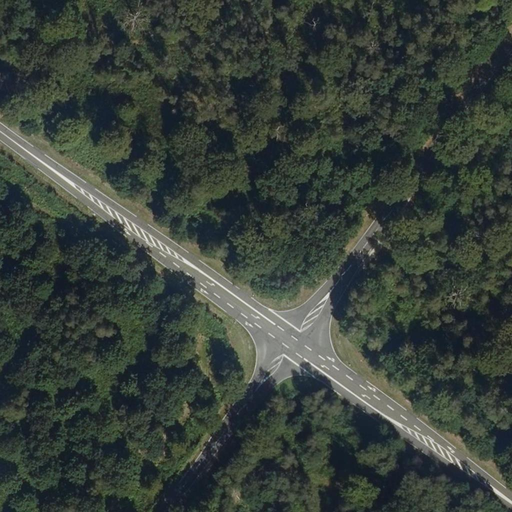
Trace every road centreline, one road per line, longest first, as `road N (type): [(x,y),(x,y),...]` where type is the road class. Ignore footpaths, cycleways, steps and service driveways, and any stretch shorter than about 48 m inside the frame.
road 1 (track): [(109,511),(198,379),(201,340),(0,186)]
road 2 (tertiary): [(511,51),(291,346)]
road 3 (primary): [(0,133),(291,346)]
road 4 (primary): [(291,346),(511,505)]
road 5 (tertiary): [(291,346),(165,511)]
